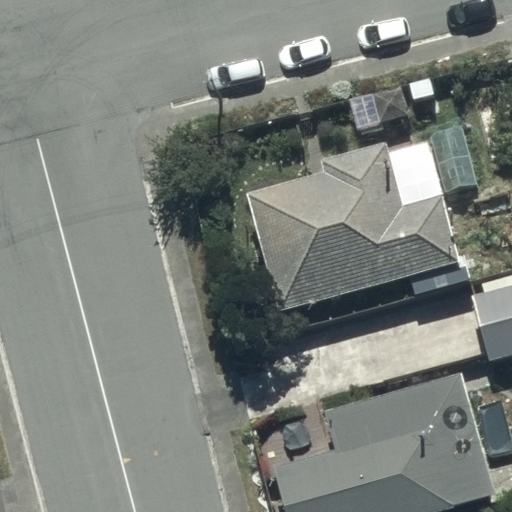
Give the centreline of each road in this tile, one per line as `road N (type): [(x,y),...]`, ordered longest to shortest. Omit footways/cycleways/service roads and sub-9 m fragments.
road 1 (residential): [(14,51),(138,511)]
road 2 (residential): [(210,0),(14,51)]
